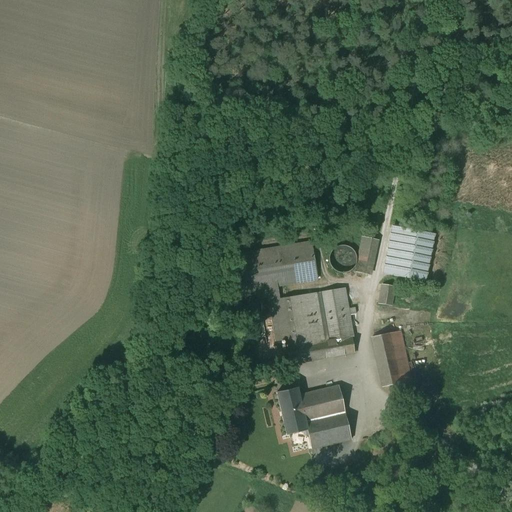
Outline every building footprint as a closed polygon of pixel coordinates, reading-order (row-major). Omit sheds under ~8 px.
[(432,235),(389,227),(380,275),(423,283),(432,235)] [(378,244),(361,240),(354,274),(371,278),(378,244)] [(314,242),(238,256),(246,303),(267,299),(279,371),(358,357),(347,293),(282,304),(280,291),(321,283),(314,242)] [(348,251),(342,249),(338,249),(333,251),(330,254),(328,258),(327,261),(327,265),(331,271),(334,274),(339,275),(342,275),(347,274),(351,270),(353,266),(354,262),(354,259),(352,254),(348,251)] [(392,307),(395,289),(383,287),(380,305),(392,307)] [(416,380),(404,331),(376,338),(388,387),(416,380)] [(349,442),(339,391),(298,399),(296,389),(273,393),(282,438),(306,433),(309,450),(349,442)]
